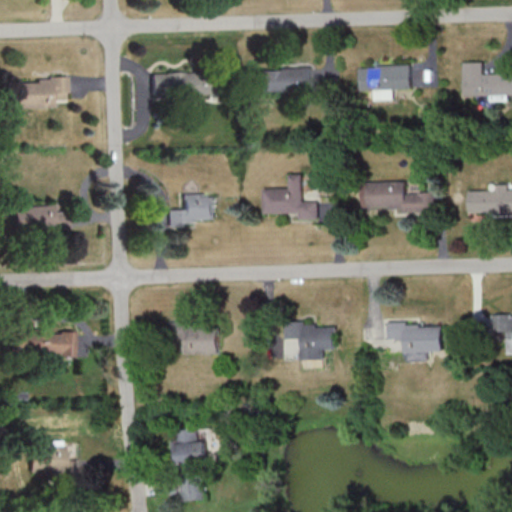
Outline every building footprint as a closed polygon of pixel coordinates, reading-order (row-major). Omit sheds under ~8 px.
[(511,74),(483,75),(483,62),(464,62),(464,96),(490,96),(490,99),(511,98),(511,74)] [(412,90),(412,66),(361,67),(361,91),(412,90)] [(311,68),(257,69),(258,94),(312,93),(311,68)] [(148,95),(217,95),(217,73),(148,73),(148,95)] [(12,107),(66,106),(65,78),(12,79),(12,107)] [(319,220),(319,202),(304,202),(303,175),(290,175),(291,189),(265,189),(265,214),(301,213),(301,221),(319,220)] [(369,211),(445,211),(445,193),(408,193),(407,182),(369,182),(369,211)] [(468,191),(468,214),(511,213),(511,189),(507,190),(507,186),(495,186),(495,191),(468,191)] [(216,224),(215,194),(179,195),(180,209),(165,210),(165,225),(216,224)] [(66,229),(65,205),(11,206),(12,231),(66,229)] [(511,315),(493,316),(493,338),(507,338),(507,354),(511,354),(511,315)] [(286,324),(286,339),(303,339),(304,349),(335,349),(335,323),(286,324)] [(405,352),(444,350),(443,323),(390,325),(390,340),(405,339),(405,352)] [(220,353),(220,325),(170,325),(170,353),(220,353)] [(7,353),(33,354),(32,363),(46,363),(46,356),(72,357),(73,331),(7,329),(7,353)] [(208,498),(202,428),(177,430),(178,440),(175,441),(180,501),(208,498)] [(76,459),(61,460),(60,447),(26,448),(26,478),(77,477),(76,459)]
